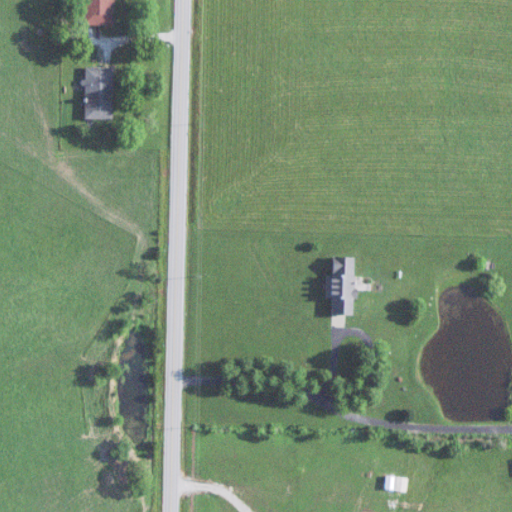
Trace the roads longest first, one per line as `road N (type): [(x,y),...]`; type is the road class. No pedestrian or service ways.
road 1 (secondary): [(190,0),(177,511)]
road 2 (residential): [(181,376),(268,376),(303,382),(374,416),(511,426)]
